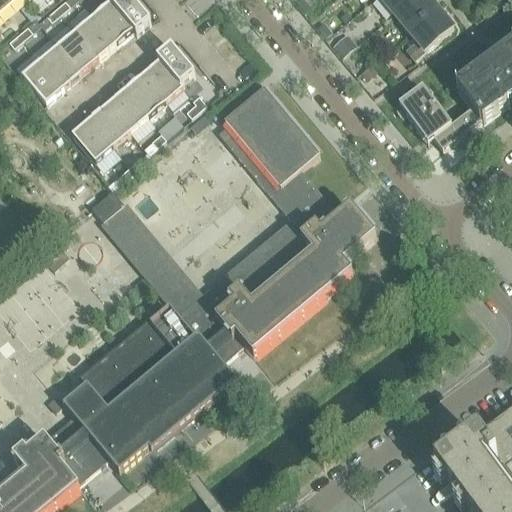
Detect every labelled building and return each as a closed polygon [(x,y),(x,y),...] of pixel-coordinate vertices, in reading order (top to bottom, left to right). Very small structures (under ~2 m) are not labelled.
[(0,0),(0,15),(18,0),(0,0)] [(114,12),(135,38),(137,41),(151,29),(128,0),(114,12)] [(394,20),(419,0),(381,0),(379,2),(394,20)] [(409,38),(438,15),(425,0),(419,0),(394,20),(409,38)] [(296,8),(305,18),(312,13),(303,2),(296,8)] [(503,9),(499,3),(495,6),(495,9),(497,13),(503,9)] [(62,22),(71,14),(66,7),(56,15),(62,22)] [(38,21),(28,9),(22,14),(32,26),(38,21)] [(111,9),(94,24),(118,52),(135,38),(114,12),(111,9)] [(85,14),(68,29),(76,38),(100,67),(118,52),(94,24),(85,14)] [(53,29),(62,22),(56,15),(47,23),(53,29)] [(415,66),(454,34),(438,15),(409,38),(418,48),(408,57),(415,66)] [(352,21),(347,16),(341,21),(346,27),(352,21)] [(333,38),(325,28),(318,34),(326,43),(333,38)] [(24,48),(34,40),(28,33),(19,41),(24,48)] [(76,38),(59,53),(83,81),(100,67),(76,38)] [(347,39),(333,51),(343,63),(357,51),(347,39)] [(15,55),(24,48),(19,41),(10,49),(15,55)] [(197,76),(173,47),(155,62),(157,65),(180,91),(197,76)] [(59,53),(41,68),(65,96),(83,81),(59,53)] [(511,57),(473,87),(463,94),(462,93),(458,95),(473,117),(474,116),(478,122),(477,123),(482,129),(483,128),(484,130),(508,112),(509,112),(511,110),(511,57)] [(180,91),(157,65),(140,79),(164,108),(182,93),(180,91)] [(41,68),(24,83),(47,111),(65,96),(41,68)] [(361,78),(367,86),(378,77),(372,69),(361,78)] [(164,108),(140,79),(122,94),(147,123),(164,108)] [(147,123),(122,94),(105,109),(129,138),(147,123)] [(452,133),(440,116),(424,94),(400,112),(423,143),(429,138),(443,158),(482,129),(477,123),(478,122),(474,116),(473,117),(452,133)] [(188,290),(169,306),(181,320),(178,323),(195,344),(198,342),(223,371),(224,370),(245,352),(254,364),(353,281),(345,271),(377,244),(370,236),(361,225),(352,214),(343,221),(341,223),(335,217),(303,178),(321,163),(265,96),(226,129),(229,133),(220,141),(245,171),(266,196),(292,228),(274,243),(270,246),(204,302),(201,303),(188,290)] [(208,112),(200,103),(193,108),(196,111),(201,117),(208,112)] [(129,138),(105,109),(88,124),(112,152),(129,138)] [(192,125),(201,117),(196,111),(187,119),(192,125)] [(112,152),(88,124),(70,138),(95,167),(112,152)] [(167,147),(176,139),(171,133),(162,140),(167,147)] [(158,155),(167,147),(162,140),(152,148),(158,155)] [(136,180),(145,172),(139,166),(130,173),(136,180)] [(126,188),(136,180),(130,173),(121,182),(126,188)] [(104,230),(125,212),(113,199),(93,216),(104,230)] [(69,265),(70,264),(58,251),(43,263),(54,277),(69,265)] [(150,291),(143,282),(134,290),(141,298),(150,291)] [(85,395),(63,414),(70,422),(72,425),(109,467),(118,478),(120,480),(124,476),(155,450),(158,454),(183,433),(233,392),(237,388),(223,371),(198,342),(195,344),(178,323),(177,324),(170,316),(159,325),(156,321),(133,341),(78,387),(85,395)] [(56,419),(64,412),(56,403),(48,409),(56,419)] [(511,511),(511,418),(446,467),(436,475),(464,511),(511,511)] [(0,511),(59,511),(80,495),(78,492),(109,467),(72,425),(64,433),(57,438),(47,447),(46,445),(28,460),(25,456),(14,465),(28,482),(19,490),(14,494),(0,505),(0,511)]
